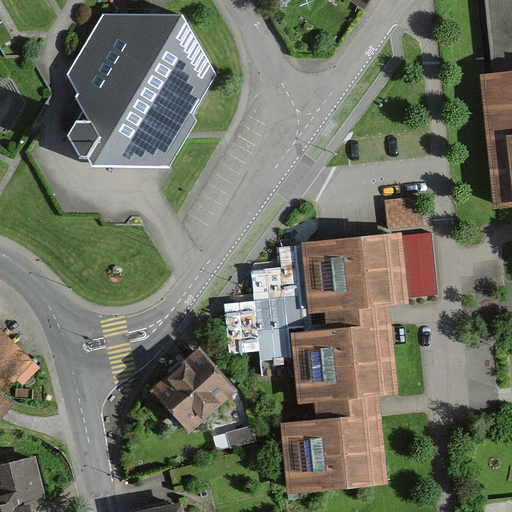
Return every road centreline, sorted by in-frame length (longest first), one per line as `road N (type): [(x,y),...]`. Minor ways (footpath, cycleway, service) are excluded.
road 1 (residential): [(67,350),(145,331),(178,304),(298,139)]
road 2 (residential): [(298,139),(402,0)]
road 3 (unclassified): [(106,511),(67,350)]
road 4 (residential): [(298,139),(230,0)]
